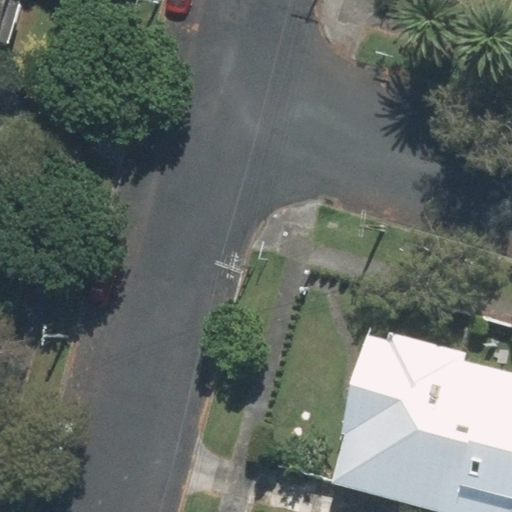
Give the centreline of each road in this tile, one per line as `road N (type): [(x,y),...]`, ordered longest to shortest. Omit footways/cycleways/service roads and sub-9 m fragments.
road 1 (residential): [(104,511),(212,101)]
road 2 (residential): [(511,186),(212,101)]
